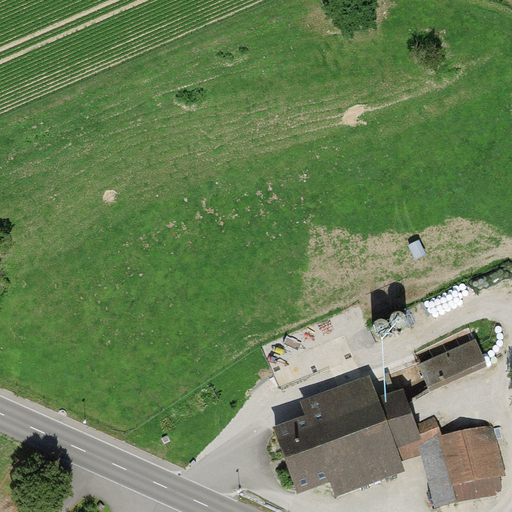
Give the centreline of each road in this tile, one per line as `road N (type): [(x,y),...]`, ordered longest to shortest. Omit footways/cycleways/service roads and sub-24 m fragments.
road 1 (tertiary): [(0,408),(227,511)]
road 2 (track): [(295,511),(251,475),(212,478),(188,493)]
